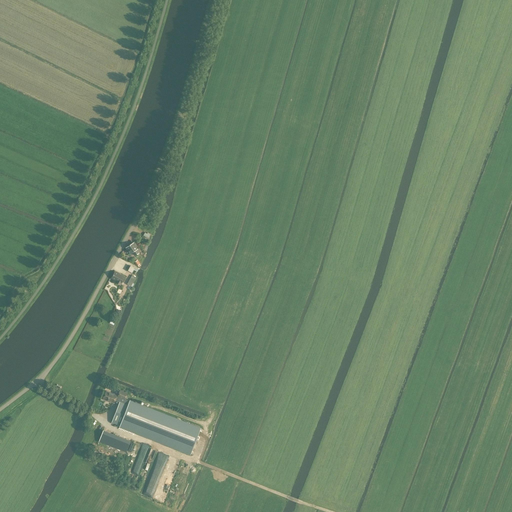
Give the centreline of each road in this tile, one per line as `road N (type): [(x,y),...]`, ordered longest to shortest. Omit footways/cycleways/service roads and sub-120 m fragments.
road 1 (track): [(37,381),(111,427),(195,460),(212,418),(177,394),(232,246),(436,299)]
road 2 (unclassified): [(0,410),(57,359),(147,200),(213,0)]
